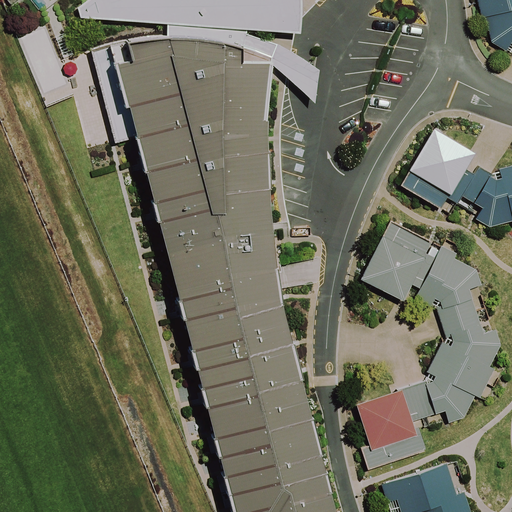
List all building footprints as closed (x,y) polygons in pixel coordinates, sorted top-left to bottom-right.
[(66,22),(282,41),(282,15),(281,0),(84,0),(62,17),(66,22)] [(511,46),(511,0),(474,0),(492,44),(502,50),(511,46)] [(70,95),(44,25),(18,35),(45,105),(70,95)] [(70,95),(82,140),(108,133),(88,55),(74,59),(68,34),(56,37),(62,62),(70,95)] [(121,60),(97,68),(182,418),(282,397),(262,308),(251,206),(252,155),(250,115),(252,85),(242,68),(224,63),(211,59),(187,57),(148,57),(121,60)] [(511,165),(496,168),(498,178),(480,170),(476,175),(465,168),(473,154),(433,129),(398,185),(440,212),(448,199),(458,204),(461,199),(482,211),(476,222),(485,227),(511,222),(511,165)] [(416,419),(442,412),(445,424),(462,418),(474,394),(479,397),(492,369),(487,367),(500,341),(480,331),(468,291),(480,284),(476,271),(453,261),(457,254),(388,222),(360,280),(402,300),(409,284),(420,289),(416,298),(434,307),(443,337),(423,382),(355,402),(368,447),(361,449),(367,468),(426,451),(416,419)] [(411,511),(413,511),(455,497),(444,466),(381,488),(389,511),(411,511)] [(468,511),(462,494),(455,497),(413,511),(468,511)]
